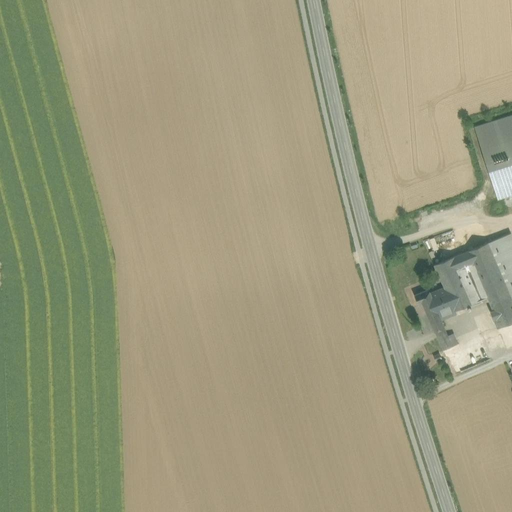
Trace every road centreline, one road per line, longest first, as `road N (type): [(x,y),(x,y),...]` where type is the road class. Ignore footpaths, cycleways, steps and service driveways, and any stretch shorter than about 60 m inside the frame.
road 1 (tertiary): [(315,0),(391,328),(450,511)]
road 2 (track): [(371,246),(470,218),(511,227)]
